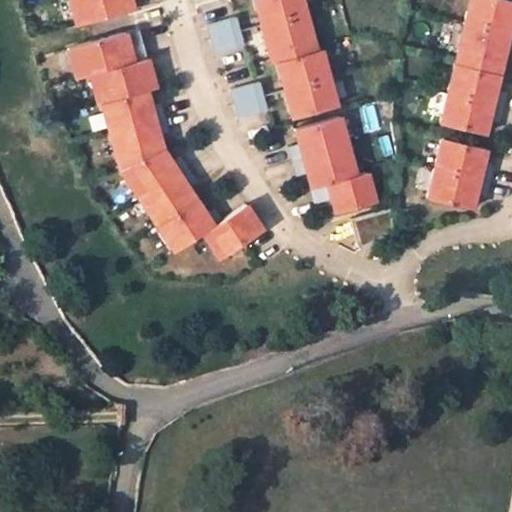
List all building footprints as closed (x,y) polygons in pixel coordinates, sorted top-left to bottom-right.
[(68,0),(75,24),(132,8),(129,0),(68,0)] [(294,0),(247,0),(254,23),(298,10),(294,0)] [(505,0),(462,0),(457,21),(511,33),(511,17),(505,16),(509,1),(505,0)] [(298,10),(254,23),(262,51),(306,39),(298,10)] [(228,15),(200,22),(204,36),(232,28),(228,15)] [(511,33),(457,21),(450,51),(494,61),(498,46),(509,48),(511,34),(511,33)] [(258,222),(246,205),(222,221),(213,209),(205,215),(188,189),(196,182),(178,158),(170,163),(161,150),(158,137),(167,134),(159,103),(149,105),(145,90),(154,88),(137,28),(67,48),(75,77),(89,74),(97,104),(100,103),(118,168),(174,250),(202,231),(220,256),(261,227),(258,222)] [(232,28),(204,36),(208,50),(236,42),(232,28)] [(313,47),(269,59),(277,87),(321,75),(313,47)] [(448,62),(440,92),(495,105),(499,90),(488,87),(491,73),(448,62)] [(321,75),(277,87),(285,116),(329,103),(321,75)] [(251,81),(223,88),(227,102),(255,94),(251,81)] [(440,92),(433,122),(477,133),(480,117),(491,120),(495,105),(440,92)] [(255,94),(227,102),(231,116),(259,108),(255,94)] [(356,202),(331,114),(287,126),(291,142),(281,144),(289,173),(299,170),(307,200),(323,196),(324,199),(327,210),(356,202)] [(434,136),(427,167),(482,180),(486,164),(475,162),(478,147),(434,136)] [(427,167),(420,197),(463,207),(466,196),(467,192),(478,195),(482,180),(427,167)] [(387,205),(344,217),(347,233),(353,249),(385,232),(387,205)]
